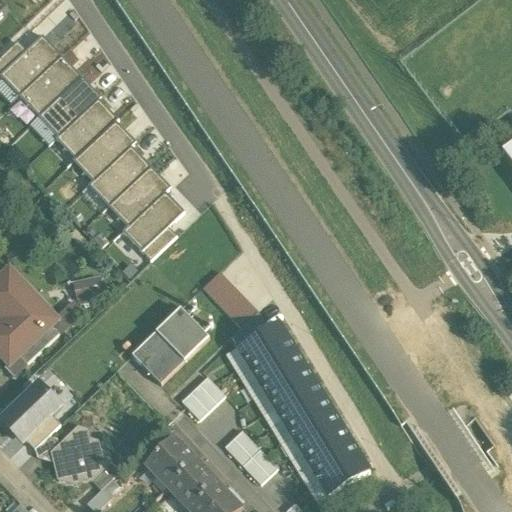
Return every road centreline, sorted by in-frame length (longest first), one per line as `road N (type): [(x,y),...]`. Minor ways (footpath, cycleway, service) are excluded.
road 1 (secondary): [(147,0),(492,511)]
road 2 (track): [(389,359),(414,303),(204,0)]
road 3 (tertiary): [(511,333),(286,0)]
road 4 (residential): [(78,0),(216,200)]
